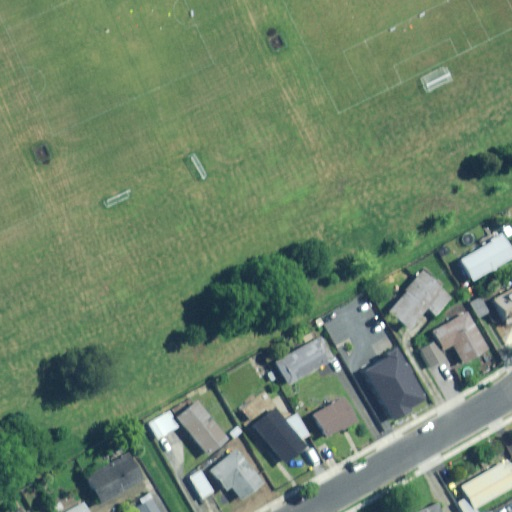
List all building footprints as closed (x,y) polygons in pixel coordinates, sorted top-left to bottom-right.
[(509,258),(496,234),(483,242),(484,244),(453,261),(465,282),(509,258)] [(446,299),(415,273),(382,313),(403,330),(421,309),(430,317),(446,299)] [(511,286),(487,301),(502,326),(511,319),(511,286)] [(485,314),(477,298),(465,304),(473,320),(485,314)] [(431,342),(436,353),(446,347),(456,365),(482,351),(462,313),(425,332),(431,342)] [(350,341),(335,315),(318,325),(333,351),(350,341)] [(326,360),(313,338),(268,365),(281,387),(326,360)] [(436,353),(431,342),(414,351),(424,369),(441,360),(436,353)] [(413,402),(387,357),(361,372),(388,416),(413,402)] [(350,423),(337,398),(306,415),(319,440),(350,423)] [(220,441),(191,404),(171,420),(201,457),(220,441)] [(279,423),(271,412),(249,429),(278,466),(300,448),(295,442),(305,434),(290,415),(279,423)] [(174,429),(165,413),(144,426),(152,441),(174,429)] [(239,433),(232,426),(223,435),(230,442),(239,433)] [(257,484),(230,450),(203,472),(219,492),(224,488),(235,502),(257,484)] [(137,482),(121,455),(78,479),(94,506),(137,482)] [(460,499),(467,511),(471,509),(511,485),(511,483),(500,462),(454,488),(460,499)] [(209,494),(196,472),(183,479),(196,501),(209,494)] [(467,511),(460,499),(452,504),(456,511),(472,511),(471,509),(467,511)] [(153,511),(147,501),(131,510),(132,511),(153,511)] [(84,511),(79,503),(62,511),(84,511)]
